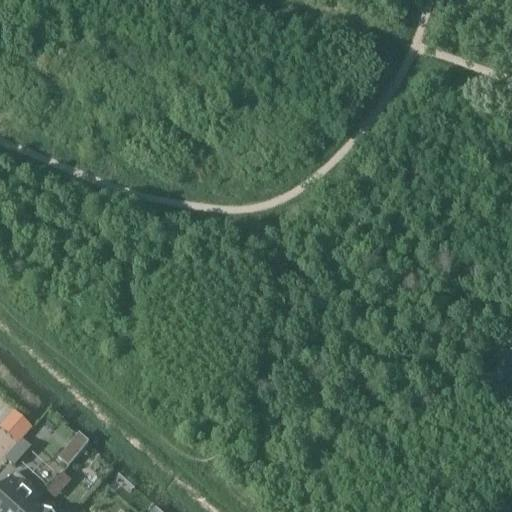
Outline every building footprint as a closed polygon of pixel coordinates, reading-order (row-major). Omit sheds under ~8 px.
[(13,414),(8,419),(14,424),(20,430),(26,435),(31,430),(13,414)] [(0,428),(0,429),(2,431),(5,435),(14,424),(8,419),(0,428)] [(14,424),(5,435),(12,440),(20,430),(14,424)] [(20,430),(12,440),(18,445),(26,435),(20,430)] [(88,445),(77,435),(57,458),(68,468),(88,445)] [(21,443),(5,461),(14,469),(30,451),(21,443)] [(14,474),(0,489),(0,511),(28,511),(35,505),(35,506),(42,499),(14,474)]
